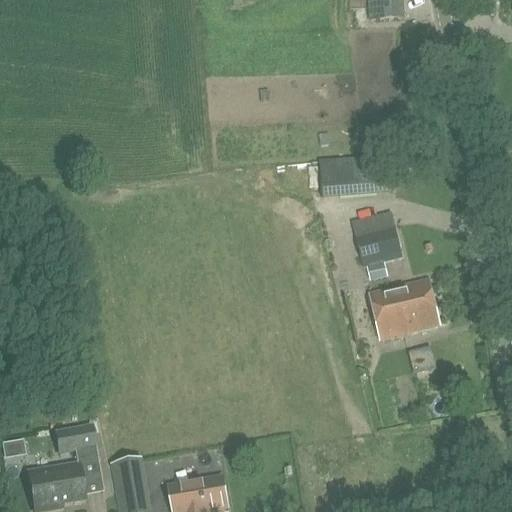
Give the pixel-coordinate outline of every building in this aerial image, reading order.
[(399,2),(399,0),(368,0),(370,21),(403,20),(402,2),(399,2)] [(323,199),(394,194),(392,158),(321,163),(323,199)] [(385,265),(403,261),(392,216),(352,225),(363,271),(368,270),(385,265)] [(385,265),(368,270),(371,283),(389,278),(385,265)] [(380,342),(440,329),(429,282),(370,295),(380,342)] [(58,455),(74,452),(76,468),(97,464),(91,429),(54,435),(58,455)] [(84,502),(79,474),(63,477),(61,469),(27,475),(33,511),(50,511),(62,510),(61,506),(84,502)] [(145,480),(114,486),(117,505),(149,499),(145,480)] [(169,489),(173,511),(228,511),(223,480),(169,489)]
